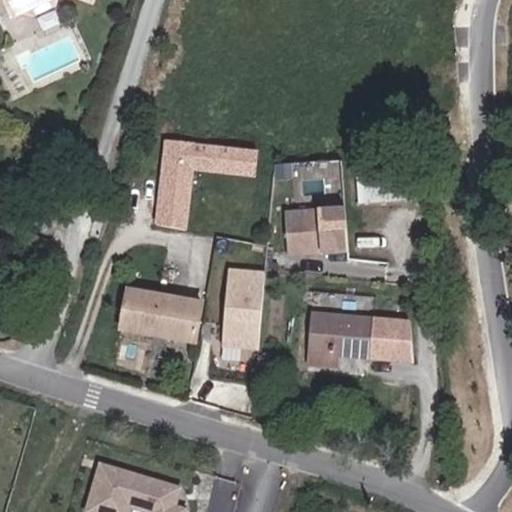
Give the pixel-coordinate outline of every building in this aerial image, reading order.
[(0,0),(10,21),(23,16),(32,19),(53,9),(53,2),(56,0),(73,0),(93,7),(95,0),(0,0)] [(259,150),(163,138),(153,225),(184,228),(191,172),(256,180),(259,150)] [(361,202),(417,197),(414,159),(384,162),(385,176),(359,178),(361,202)] [(62,195),(45,191),(36,220),(53,223),(62,195)] [(348,210),(289,213),(291,254),(351,250),(348,210)] [(44,265),(29,260),(21,285),(38,288),(44,265)] [(259,274),(229,272),(222,346),(251,347),(259,274)] [(124,308),(122,316),(195,332),(197,321),(124,308)] [(416,313),(301,309),(299,367),(339,369),(340,359),(414,361),(416,313)] [(122,316),(117,346),(190,361),(195,332),(122,316)] [(188,365),(190,361),(117,346),(117,350),(188,365)] [(171,483),(95,461),(80,511),(82,511),(121,511),(124,504),(148,511),(147,511),(182,511),(183,509),(165,503),(171,483)]
